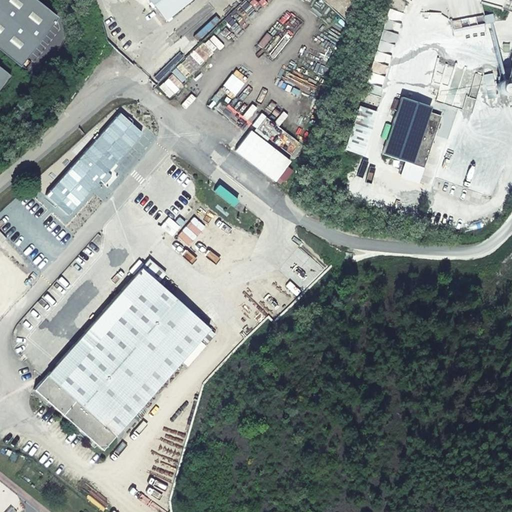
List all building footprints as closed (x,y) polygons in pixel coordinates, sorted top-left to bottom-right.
[(34,0),(0,0),(0,51),(21,68),(58,19),(34,0)] [(148,0),(165,21),(190,0),(148,0)] [(0,93),(10,80),(0,71),(0,93)] [(393,122),(382,154),(411,163),(424,167),(440,114),(428,111),(429,107),(394,96),(387,120),(393,122)] [(345,149),(361,155),(376,112),(359,107),(345,149)] [(0,244),(0,290),(12,301),(43,266),(8,235),(0,244)] [(33,390),(101,450),(199,340),(205,345),(214,335),(157,284),(165,274),(149,260),(33,390)]
